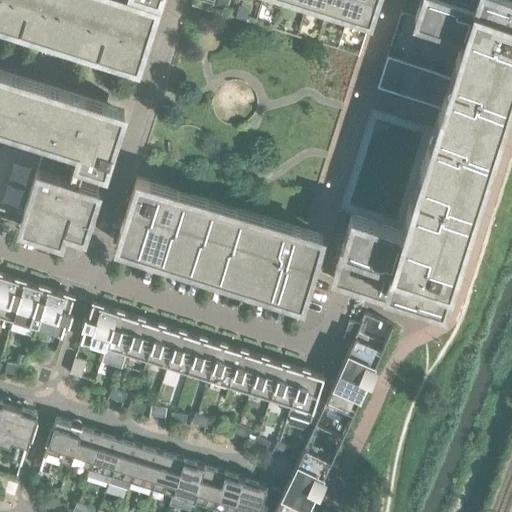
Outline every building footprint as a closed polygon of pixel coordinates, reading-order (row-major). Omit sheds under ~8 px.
[(0,0),(0,18),(137,62),(141,50),(156,0),(0,0)] [(301,0),(321,6),(345,14),(368,21),(370,22),(376,0),(301,0)] [(324,253),(319,269),(333,273),(338,275),(358,281),(404,296),(414,299),(440,307),(460,242),(464,231),(464,230),(467,220),(468,219),(511,79),(511,0),(403,0),(390,43),(370,107),(338,209),(324,253)] [(0,119),(47,134),(22,211),(23,211),(19,222),(59,235),(63,224),(84,230),(124,104),(0,64),(0,119)] [(136,175),(116,240),(191,264),(301,299),(312,267),(317,251),(322,234),(304,228),(303,228),(292,224),(284,222),(262,215),(191,192),(170,186),(169,185),(136,175)] [(0,272),(0,312),(13,316),(24,279),(0,272)] [(13,316),(37,324),(48,287),(24,279),(13,316)] [(73,295),(48,287),(37,324),(61,332),(73,295)] [(106,343),(117,309),(92,301),(80,338),(106,346),(107,343),(106,343)] [(106,343),(107,343),(127,350),(137,315),(117,309),(106,343)] [(127,350),(147,356),(158,322),(137,315),(127,350)] [(351,341),(340,366),(368,379),(384,341),(358,329),(360,323),(349,319),(343,338),(351,341)] [(147,356),(168,363),(179,328),(158,322),(147,356)] [(188,369),(191,360),(199,335),(179,328),(168,363),(188,369)] [(188,369),(209,376),(220,341),(199,335),(191,360),(188,369)] [(209,376),(230,382),(240,348),(220,341),(209,376)] [(51,365),(56,349),(45,346),(40,361),(51,365)] [(230,382),(250,389),(261,354),(240,348),(230,382)] [(250,389),(271,395),(282,361),(261,354),(250,389)] [(70,371),(81,375),(86,359),(75,355),(70,371)] [(21,373),(24,363),(8,360),(5,370),(21,373)] [(271,395),(291,402),(302,367),(282,361),(271,395)] [(368,379),(340,366),(333,381),(322,405),(350,418),(368,379)] [(320,410),(322,405),(333,381),(323,376),(324,374),(302,367),(291,402),(313,408),(313,407),(320,410)] [(89,395),(103,397),(104,388),(92,386),(89,395)] [(127,392),(115,387),(113,386),(109,394),(123,401),(127,392)] [(0,437),(0,438),(13,399),(12,398),(10,397),(10,396),(10,395),(10,394),(9,394),(9,395),(7,395),(5,395),(4,396),(3,397),(2,399),(0,397),(0,437)] [(13,399),(0,438),(16,443),(11,458),(20,461),(37,410),(22,405),(22,403),(22,402),(22,401),(21,400),(20,399),(19,398),(18,397),(17,398),(16,399),(15,399),(13,399)] [(146,404),(134,399),(131,398),(127,407),(142,413),(146,404)] [(166,405),(155,404),(151,403),(150,413),(165,415),(166,405)] [(187,413),(175,411),(171,410),(170,420),(185,422),(187,413)] [(210,417),(198,411),(195,410),(191,419),(206,425),(210,417)] [(70,460),(70,458),(81,423),(82,422),(82,421),(81,420),(81,419),(80,418),(80,417),(79,417),(77,416),(77,417),(76,417),(74,417),(73,417),(72,418),(72,419),(71,419),(71,420),(56,415),(39,467),(49,470),(54,455),(70,460)] [(229,423),(217,421),(213,421),(212,430),(227,433),(229,423)] [(252,427),(240,422),(237,421),(233,430),(248,436),(252,427)] [(101,430),(81,423),(70,458),(90,464),(101,430)] [(87,475),(108,481),(122,436),(101,430),(90,464),(87,475)] [(270,440),(258,435),(256,434),(252,443),(266,449),(270,440)] [(129,487),(132,477),(143,443),(122,436),(108,481),(129,487)] [(291,445),(279,440),(277,439),(273,448),(287,454),(291,445)] [(288,478),(316,490),(334,453),(306,440),(288,478)] [(132,477),(152,484),(163,449),(143,443),(132,477)] [(152,484),(173,490),(184,456),(163,449),(152,484)] [(173,490),(194,497),(204,462),(184,456),(173,490)] [(194,497),(214,503),(225,469),(204,462),(194,497)] [(214,503),(235,510),(246,475),(225,469),(214,503)] [(271,511),(282,491),(267,483),(267,482),(246,475),(235,510),(242,511),(271,511)] [(305,511),(316,490),(288,478),(282,491),(271,511),(305,511)] [(53,510),(66,511),(68,502),(56,500),(53,510)] [(88,511),(91,506),(79,501),(77,500),(73,509),(79,511),(88,511)]
